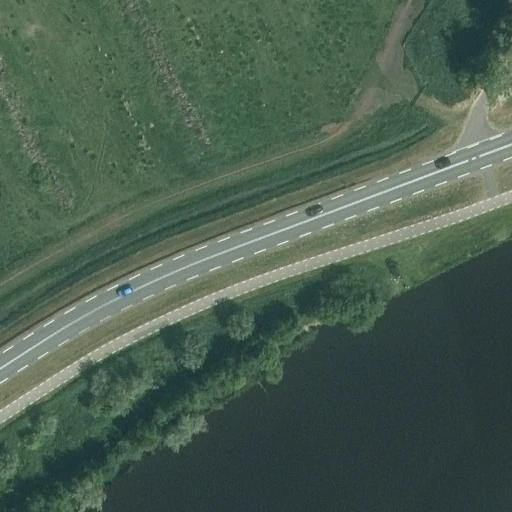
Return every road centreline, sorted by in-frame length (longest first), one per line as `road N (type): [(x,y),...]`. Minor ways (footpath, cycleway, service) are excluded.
road 1 (primary): [(0,369),(158,278),(511,144)]
road 2 (track): [(474,128),(380,73),(354,124),(338,137),(126,211),(0,281)]
